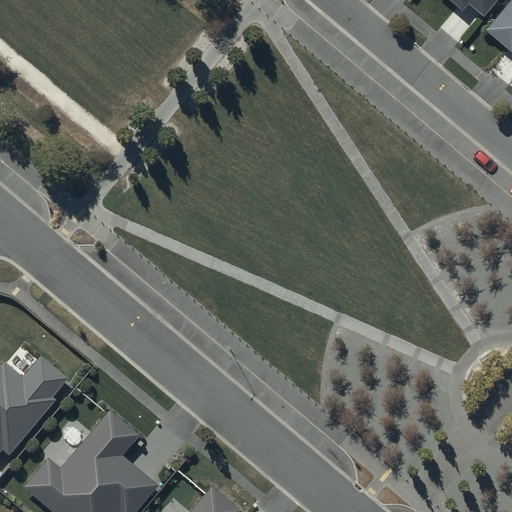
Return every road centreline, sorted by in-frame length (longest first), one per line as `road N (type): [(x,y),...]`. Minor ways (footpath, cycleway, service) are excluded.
road 1 (residential): [(349,511),(0,218)]
road 2 (residential): [(511,147),(335,0)]
